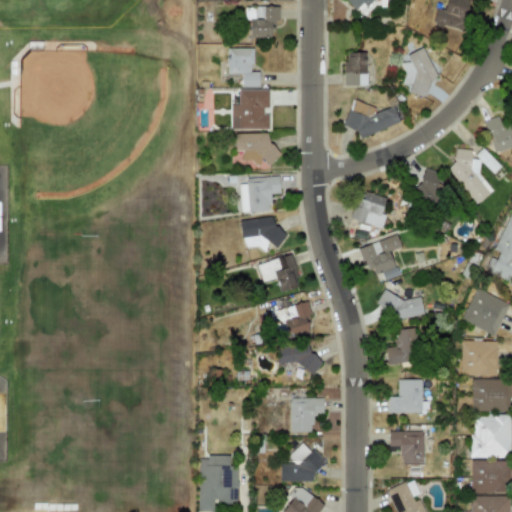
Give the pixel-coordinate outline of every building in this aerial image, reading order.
[(434,6),(433,30),(466,30),(465,0),(444,0),(445,6),(434,6)] [(249,37),(271,37),(272,21),(277,21),(278,7),(244,6),(244,19),(249,19),(249,37)] [(251,48),(225,49),(226,74),(241,74),(241,87),(258,87),(258,71),(251,72),(251,48)] [(424,96),(436,54),(416,49),(414,56),(408,54),(406,63),(405,63),(399,82),(409,85),(408,92),(424,96)] [(365,52),(343,53),(343,86),(365,86),(365,52)] [(268,111),(267,90),(237,90),(238,104),(229,105),(230,130),(267,130),(267,111),(268,111)] [(356,139),(398,122),(392,106),(374,113),(371,105),(363,108),(359,99),(343,106),(356,139)] [(481,121),(487,137),(491,135),(497,152),(511,146),(511,123),(502,127),(498,115),(481,121)] [(234,133),(234,151),(241,152),(240,160),(251,161),(251,165),(273,165),(273,145),(266,145),(266,134),(234,133)] [(445,168),(475,204),(494,188),(461,147),(450,156),(454,161),(445,168)] [(482,165),(489,158),(480,148),(473,155),(482,165)] [(420,169),(412,196),(435,204),(444,177),(420,169)] [(239,212),(269,211),(268,194),(278,193),(277,177),(245,178),(245,184),(238,184),(239,212)] [(384,198),(358,191),(350,220),(380,228),(384,215),(380,213),(384,198)] [(511,212),(486,272),(504,280),(511,279),(511,212)] [(239,221),(243,250),(265,247),(283,244),(281,226),(272,227),(270,216),(239,221)] [(392,268),(388,251),(399,248),(396,236),(356,246),(360,262),(368,260),(372,274),(392,268)] [(255,264),(260,282),(274,278),(278,292),(299,286),(290,254),(255,264)] [(474,288),(459,320),(492,336),(507,305),(474,288)] [(422,315),(418,293),(380,300),(384,321),(422,315)] [(310,331),(305,303),(269,310),(274,334),(282,332),(283,337),(310,331)] [(385,366),(416,365),(414,329),(393,330),(394,347),(384,347),(385,366)] [(495,375),(495,341),(459,341),(458,375),(495,375)] [(316,365),(316,354),(308,354),(307,346),(275,347),(275,367),(316,365)] [(386,413),(427,412),(427,401),(420,401),(420,379),(396,380),(396,397),(386,397),(386,413)] [(469,411),(509,411),(509,379),(469,379),(469,411)] [(289,432),(311,432),(311,413),(321,413),(321,398),(288,398),(289,432)] [(469,416),(470,457),(509,456),(508,416),(469,416)] [(422,464),(421,431),(387,431),(387,447),(399,447),(399,465),(422,464)] [(279,482),(317,481),(316,448),(288,449),(289,464),(278,464),(279,482)] [(196,456),(196,511),(213,511),(213,505),(236,505),(236,466),(228,466),(228,456),(196,456)] [(507,460),(469,462),(470,493),(508,492),(507,460)] [(392,511),(423,511),(418,499),(411,502),(404,482),(384,490),(392,511)] [(315,511),(321,504),(294,485),(287,495),(291,498),(280,511),(315,511)] [(507,511),(508,496),(469,496),(469,511),(507,511)]
